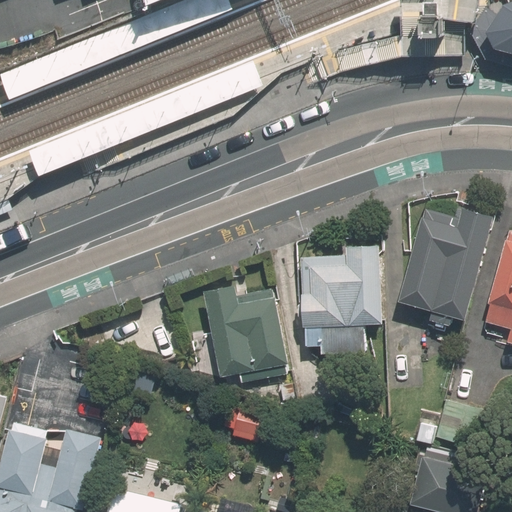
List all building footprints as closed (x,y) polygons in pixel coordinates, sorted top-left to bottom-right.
[(230,0),(184,0),(3,72),(14,98),(235,10),(230,0)] [(511,9),(505,12),(483,46),(511,54),(511,9)] [(439,33),(439,14),(425,13),(424,33),(421,33),(420,54),(442,54),(442,33),(439,33)] [(34,147),(44,172),(249,91),(239,66),(34,147)] [(467,216),(434,207),(431,215),(429,214),(405,300),(438,309),(436,319),(458,326),(460,315),(471,318),(499,215),(469,208),(467,216)] [(511,238),(495,300),(498,301),(493,319),(511,323),(511,335),(511,340),(511,238)] [(356,330),(376,330),(373,253),(342,254),(342,262),(295,263),(298,351),(314,351),(314,359),(357,358),(356,330)] [(245,379),(293,369),(275,287),(240,295),(238,284),(207,290),(226,376),(244,373),(245,379)] [(320,389),(307,370),(284,387),(297,405),(320,389)] [(133,371),(128,387),(153,392),(157,376),(133,371)] [(0,435),(10,397),(0,394),(0,435)] [(498,410),(453,397),(441,438),(486,451),(498,410)] [(235,402),(222,451),(257,460),(269,411),(235,402)] [(277,404),(272,421),(286,425),(291,408),(277,404)] [(18,423),(0,493),(0,511),(83,511),(85,507),(89,507),(107,437),(72,428),(67,449),(58,446),(52,445),(55,432),(18,423)] [(412,502),(449,511),(481,511),(491,475),(423,457),(412,502)] [(185,511),(188,503),(120,486),(113,511),(185,511)] [(268,511),(269,509),(227,498),(223,511),(268,511)]
